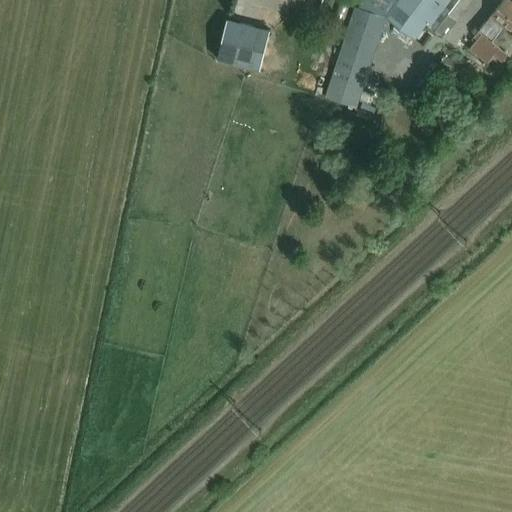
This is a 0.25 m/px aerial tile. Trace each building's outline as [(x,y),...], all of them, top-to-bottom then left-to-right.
[(244,0),(241,16),(280,24),(284,7),(247,0),(244,0)] [(394,0),(385,12),(414,34),(424,21),(427,23),(439,7),(444,0),(394,0)] [(444,0),(439,7),(427,23),(441,34),(451,21),(454,23),(471,0),(444,0)] [(511,1),(510,0),(502,0),(493,11),(479,29),(474,36),(478,38),(470,47),(488,61),(496,52),(504,58),(508,52),(506,50),(511,42),(511,1)] [(227,18),(217,59),(261,69),(271,29),(229,19),(227,18)] [(369,89),(373,82),(358,75),(365,52),(360,50),(364,39),(346,33),(326,97),(349,104),(355,84),(369,89)]
